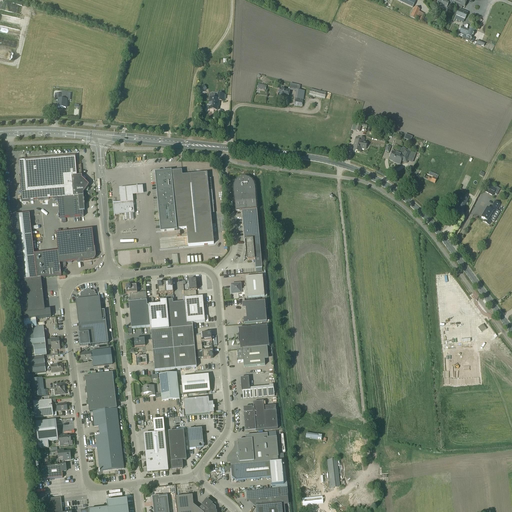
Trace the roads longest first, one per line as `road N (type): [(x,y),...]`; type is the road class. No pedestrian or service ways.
road 1 (unclassified): [(434,446),(408,239),(330,249),(354,446),(376,462)]
road 2 (unclassified): [(198,475),(228,420),(212,276),(198,269),(114,276)]
road 3 (unclassified): [(136,483),(97,487),(85,477),(65,294),(74,282),(110,276)]
road 4 (secondary): [(338,163),(411,203),(511,331)]
road 5 (secondary): [(99,135),(338,163)]
road 6 (unclassified): [(136,483),(114,276)]
road 7 (unclassified): [(110,276),(99,135)]
